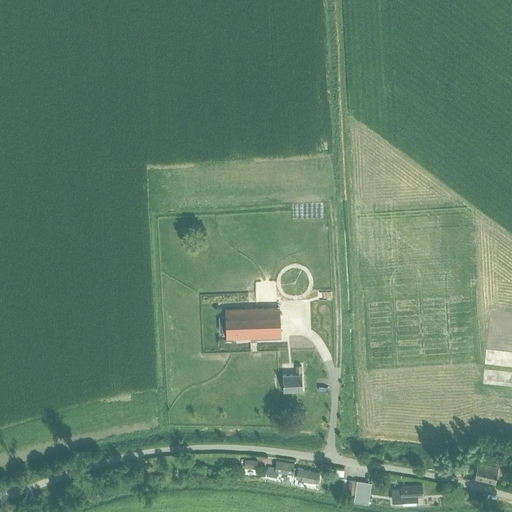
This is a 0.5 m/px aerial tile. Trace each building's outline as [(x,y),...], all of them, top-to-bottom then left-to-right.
[(226,338),(281,336),(280,307),(225,309),(226,338)] [(297,374),(283,375),(283,392),(304,391),(303,366),(297,366),(297,374)] [(460,459),(458,470),(464,472),(467,460),(460,459)] [(245,460),(244,468),(256,469),(257,461),(245,460)] [(278,472),(297,475),(298,468),(294,468),(295,464),(278,461),(277,468),(268,467),(266,475),(278,477),(278,472)] [(478,463),(475,478),(495,483),(499,467),(478,463)] [(298,468),(297,475),(296,479),(318,483),(320,472),(299,468),(298,468)] [(354,497),(354,500),(368,503),(369,500),(371,483),(357,481),(354,497)] [(400,488),(392,488),(392,502),(418,501),(417,495),(422,495),(422,484),(400,485),(400,488)]
